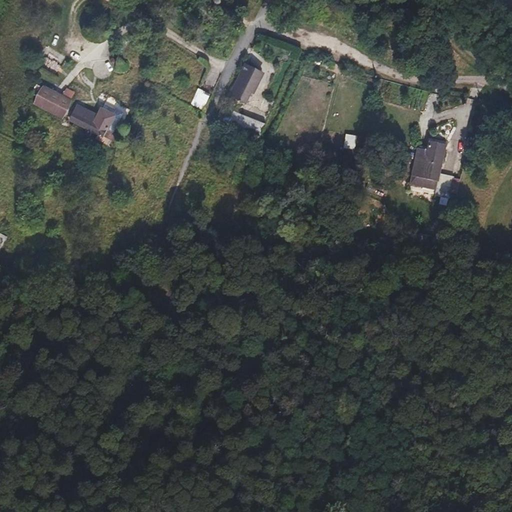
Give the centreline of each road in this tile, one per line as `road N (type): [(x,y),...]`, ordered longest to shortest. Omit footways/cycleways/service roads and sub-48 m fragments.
road 1 (unclassified): [(168,212),(268,0)]
road 2 (unclassified): [(406,0),(511,88)]
